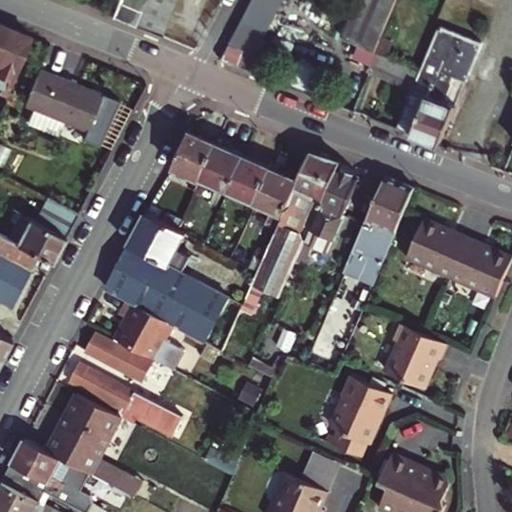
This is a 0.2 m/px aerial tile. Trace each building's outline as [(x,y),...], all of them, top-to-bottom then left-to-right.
[(120,0),(114,16),(137,25),(146,0),(120,0)] [(146,0),(137,25),(162,36),(176,0),(146,0)] [(398,0),(254,0),(223,61),(263,77),(269,60),(254,54),(281,0),(346,0),(333,33),(377,53),(383,38),(398,0)] [(31,37),(0,23),(0,92),(8,96),(31,37)] [(455,77),(468,82),(483,44),(442,27),(423,72),(444,81),(447,74),(455,77)] [(387,57),(393,42),(383,38),(377,53),(387,57)] [(387,57),(377,53),(370,71),(402,86),(386,125),(441,147),(458,106),(441,100),(447,97),(455,77),(447,74),(444,81),(423,72),(387,57)] [(269,60),(263,77),(311,96),(321,70),(296,60),(293,69),(269,60)] [(24,105),(28,107),(22,121),(54,135),(60,122),(85,133),(102,97),(40,69),(24,105)] [(202,181),(203,179),(218,145),(191,133),(175,169),(202,181)] [(203,179),(231,191),(246,157),(218,145),(203,179)] [(318,199),(323,201),(338,169),(341,162),(313,153),(300,182),(285,215),(245,305),(243,310),(253,315),(265,291),(280,298),(289,280),(290,278),(292,271),(304,245),(303,233),(318,199)] [(231,191),(258,203),(273,169),(246,157),(231,191)] [(258,203),(285,215),(300,182),(273,169),(258,203)] [(360,180),(338,169),(323,201),(320,208),(323,209),(312,233),(333,242),(360,180)] [(347,273),(374,285),(379,272),(415,188),(387,178),(347,273)] [(48,198),(37,220),(68,236),(80,213),(48,198)] [(29,224),(18,243),(42,255),(54,262),(68,236),(37,220),(23,212),(19,218),(29,224)] [(148,212),(132,243),(172,265),(188,234),(148,212)] [(425,217),(407,259),(452,278),(470,237),(456,231),(425,217)] [(29,224),(19,218),(9,238),(18,243),(29,224)] [(18,243),(9,238),(0,233),(0,295),(15,303),(25,284),(22,282),(28,272),(31,274),(42,255),(18,243)] [(328,255),(333,242),(312,233),(307,246),(313,248),(328,255)] [(511,261),(511,255),(470,237),(452,278),(496,297),(511,261)] [(172,265),(132,243),(108,288),(208,341),(231,297),(172,265)] [(307,246),(304,245),(292,271),(298,274),(303,264),(305,265),(313,248),(307,246)] [(231,297),(208,341),(225,350),(243,310),(245,305),(231,297)] [(118,338),(157,359),(172,367),(183,348),(168,340),(175,325),(129,301),(122,315),(128,318),(118,338)] [(448,344),(401,323),(394,339),(400,342),(387,372),(424,388),(437,358),(441,359),(448,344)] [(0,361),(0,362),(13,338),(0,330),(0,361)] [(153,362),(99,334),(90,352),(144,380),(153,362)] [(297,340),(283,334),(278,347),(291,353),(297,340)] [(320,335),(314,352),(335,360),(341,343),(320,335)] [(254,357),(251,365),(277,379),(284,364),(276,360),(273,367),(254,357)] [(185,416),(84,363),(74,381),(124,408),(121,414),(124,415),(135,421),(138,415),(175,434),(185,416)] [(342,395),(345,396),(332,427),(338,429),(334,437),(331,443),(361,456),(367,442),(369,443),(382,413),(384,413),(393,394),(351,375),(342,395)] [(110,442),(124,415),(121,414),(80,392),(66,419),(110,442)] [(110,442),(66,419),(50,449),(92,472),(94,472),(102,457),(110,442)] [(326,441),(331,443),(334,437),(329,434),(326,441)] [(50,449),(28,437),(10,471),(47,491),(87,511),(90,511),(96,502),(93,494),(83,488),(92,472),(50,449)] [(235,474),(240,463),(213,449),(207,459),(235,474)] [(314,451),(307,465),(335,477),(341,463),(314,451)] [(421,466),(392,454),(380,482),(389,486),(379,508),(383,510),(384,511),(443,511),(447,505),(444,499),(450,484),(446,470),(434,477),(419,470),(421,466)] [(102,457),(94,472),(118,486),(126,470),(102,457)] [(335,477),(307,465),(301,479),(288,473),(271,511),(320,511),(330,491),(329,491),(335,477)] [(126,470),(118,486),(128,491),(136,476),(126,470)] [(42,501),(47,491),(10,471),(0,490),(0,509),(5,511),(42,511),(39,510),(43,502),(42,501)] [(136,476),(128,491),(137,496),(145,480),(136,476)] [(42,501),(43,502),(39,510),(42,511),(87,511),(47,491),(42,501)]
